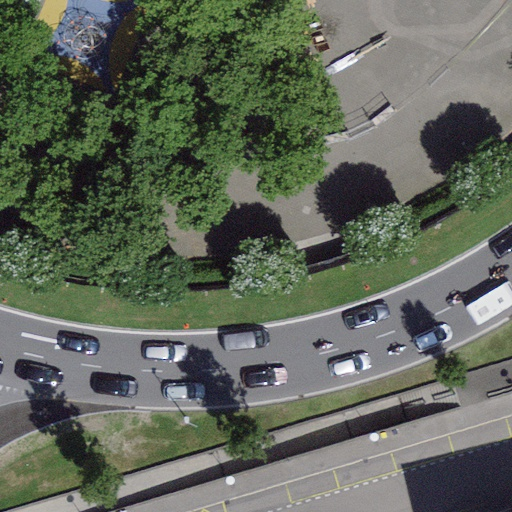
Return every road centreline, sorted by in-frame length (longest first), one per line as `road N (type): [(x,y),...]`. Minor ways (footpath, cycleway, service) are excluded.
road 1 (primary): [(35,358),(138,372),(231,370),(338,352),(420,322),(511,272)]
road 2 (residential): [(511,471),(381,511)]
